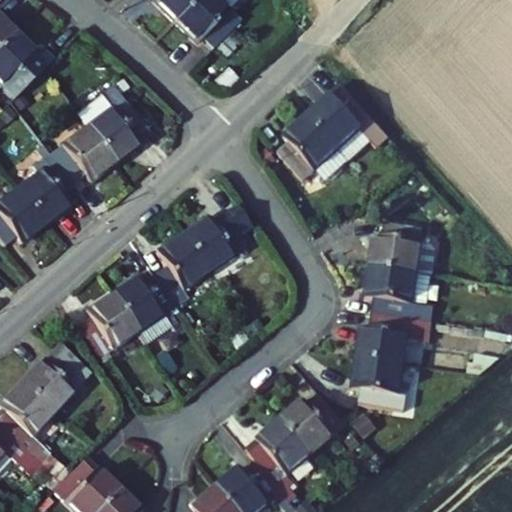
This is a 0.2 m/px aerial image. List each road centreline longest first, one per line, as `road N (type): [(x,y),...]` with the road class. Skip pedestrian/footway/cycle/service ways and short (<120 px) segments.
road 1 (residential): [(217,134),(311,275),(315,299),(297,333),(166,446)]
road 2 (residential): [(0,331),(217,134)]
road 3 (residential): [(71,0),(217,134)]
road 4 (residential): [(217,134),(354,0)]
